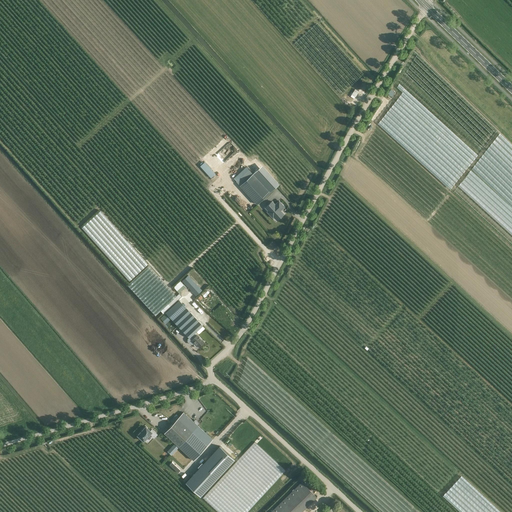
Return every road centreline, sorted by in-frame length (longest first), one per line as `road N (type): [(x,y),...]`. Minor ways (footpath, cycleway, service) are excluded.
road 1 (unclassified): [(214,380),(210,368),(248,322),(426,6)]
road 2 (unclassified): [(0,446),(214,380)]
road 3 (unclassified): [(358,511),(214,380)]
